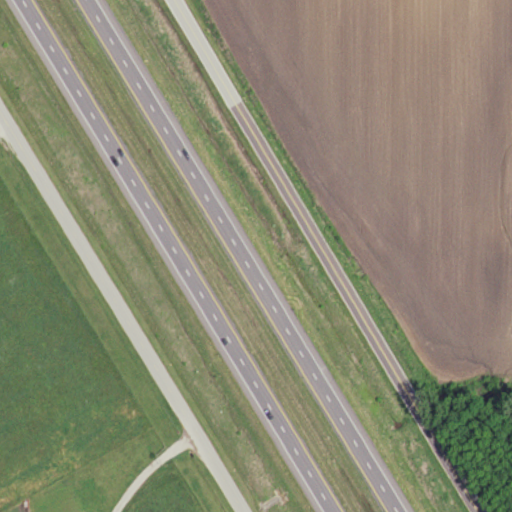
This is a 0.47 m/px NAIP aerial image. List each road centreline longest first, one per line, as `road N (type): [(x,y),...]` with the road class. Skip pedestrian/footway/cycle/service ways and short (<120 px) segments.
road 1 (motorway): [(401,511),(86,0)]
road 2 (motorway): [(18,0),(331,511)]
road 3 (residential): [(479,511),(176,0)]
road 4 (residential): [(242,511),(0,112)]
